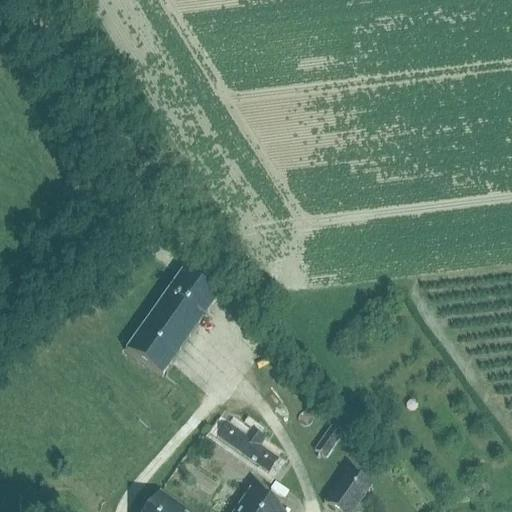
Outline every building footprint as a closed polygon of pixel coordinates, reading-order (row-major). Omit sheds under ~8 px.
[(163,379),(218,305),(221,301),(184,273),(126,352),(163,379)] [(227,425),(216,439),(266,474),(268,475),(278,460),(259,447),(264,440),(250,430),(245,437),(227,425)] [(324,438),(314,452),(325,460),(335,445),(324,438)] [(353,511),(371,487),(347,471),(324,505),(334,511),(353,511)] [(280,511),(251,491),(235,511),(184,511),(158,493),(144,511),(280,511)]
